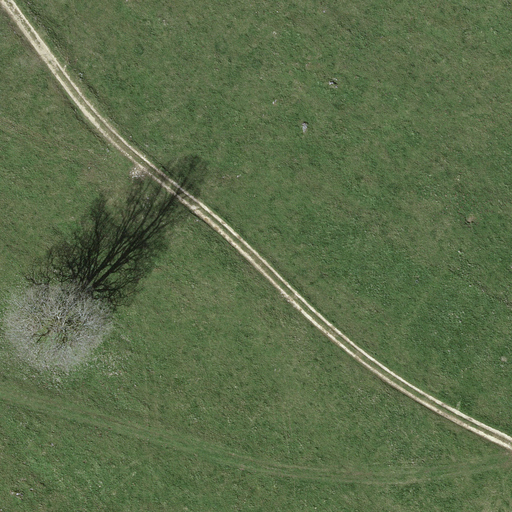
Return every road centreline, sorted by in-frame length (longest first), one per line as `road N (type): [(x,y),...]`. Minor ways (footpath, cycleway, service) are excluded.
road 1 (track): [(7,0),(128,150),(315,316),(390,376),(511,443)]
road 2 (track): [(0,389),(320,480),(409,477),(511,458)]
